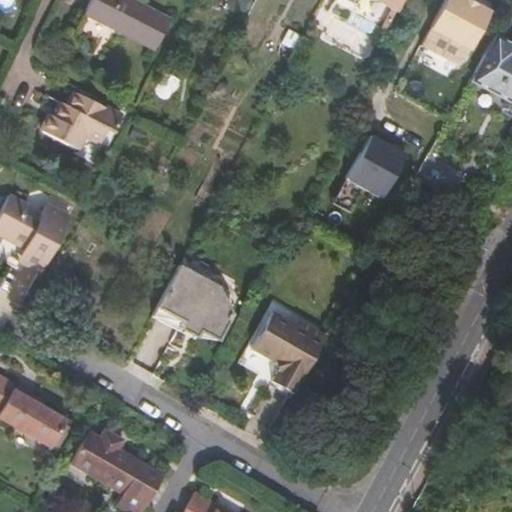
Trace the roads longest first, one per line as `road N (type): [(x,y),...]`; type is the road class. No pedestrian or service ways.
road 1 (secondary): [(376,511),(511,260)]
road 2 (residential): [(0,315),(206,433)]
road 3 (residential): [(206,433),(339,511)]
